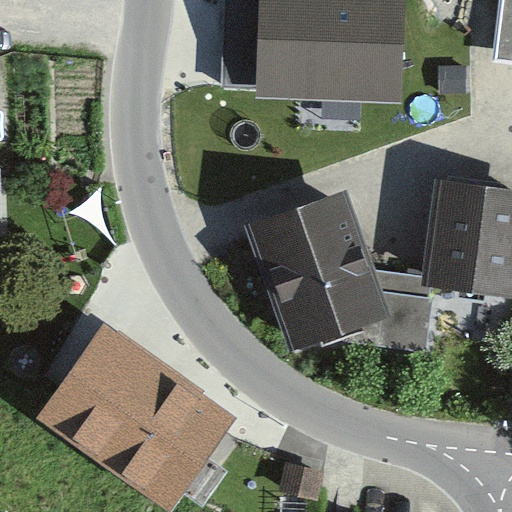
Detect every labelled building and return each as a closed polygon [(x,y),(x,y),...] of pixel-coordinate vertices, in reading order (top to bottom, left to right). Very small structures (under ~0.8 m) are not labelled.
[(405,0),(260,0),(257,99),(402,104),(405,0)] [(511,0),(502,0),(496,63),(511,64),(511,0)] [(511,182),(441,173),(428,279),(511,289),(511,182)] [(352,189),(254,222),(294,341),(392,307),(352,189)] [(239,420),(106,329),(43,421),(176,511),(239,420)] [(332,471),(290,459),(282,488),(324,499),(332,471)]
